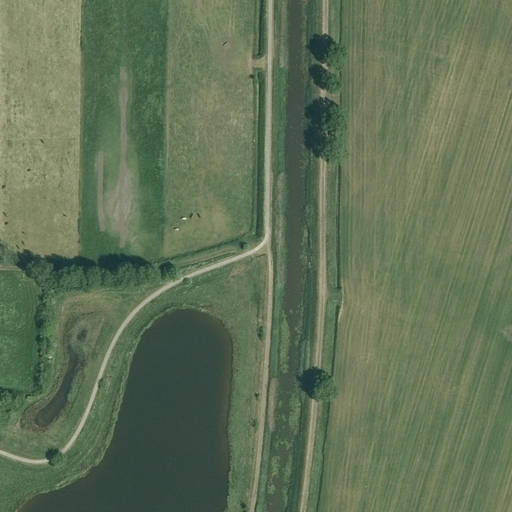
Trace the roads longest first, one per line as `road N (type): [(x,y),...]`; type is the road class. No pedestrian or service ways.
road 1 (track): [(252,511),(270,291),(263,244)]
road 2 (track): [(0,267),(125,272),(263,244)]
